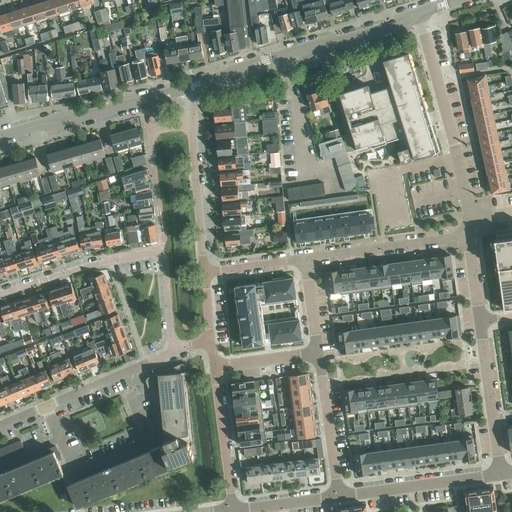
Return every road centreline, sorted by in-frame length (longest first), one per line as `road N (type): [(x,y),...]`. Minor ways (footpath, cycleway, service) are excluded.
road 1 (residential): [(173,353),(161,253),(0,293)]
road 2 (tertiary): [(189,85),(419,14)]
road 3 (residential): [(467,218),(419,14)]
road 4 (tertiary): [(0,136),(189,85)]
road 5 (residential): [(0,427),(173,353)]
road 6 (residential): [(469,236),(305,258)]
road 7 (residential): [(337,496),(500,474)]
road 8 (residential): [(500,474),(481,324)]
road 9 (residential): [(205,271),(191,125)]
road 10 (residential): [(337,496),(316,353)]
road 11 (residential): [(233,509),(215,367)]
